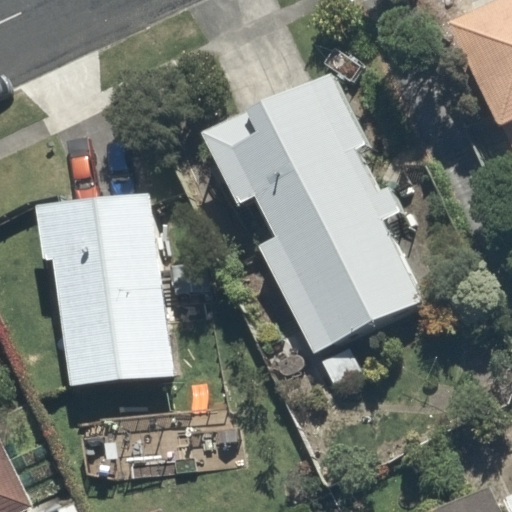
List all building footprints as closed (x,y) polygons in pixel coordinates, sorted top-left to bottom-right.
[(511,0),(500,0),(448,25),(511,157),(511,0)] [(281,239),(263,248),(317,354),(426,300),(386,221),(404,212),(390,183),(378,189),(358,150),(367,146),(330,72),(206,134),(240,201),(257,192),(281,239)] [(36,207),(43,260),(54,259),(70,388),(176,374),(152,192),(36,207)] [(0,511),(17,511),(33,505),(0,436),(0,511)] [(502,511),(491,486),(435,511),(502,511)]
